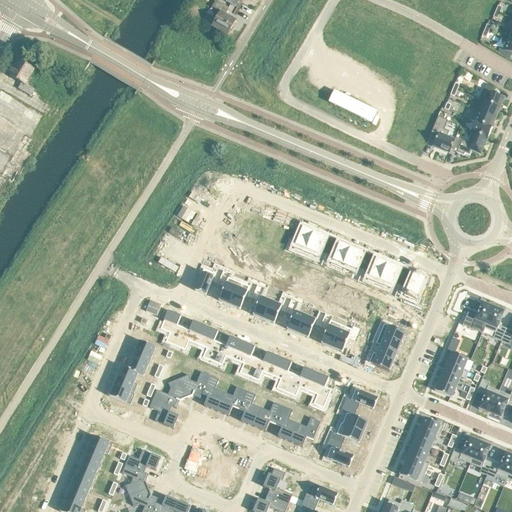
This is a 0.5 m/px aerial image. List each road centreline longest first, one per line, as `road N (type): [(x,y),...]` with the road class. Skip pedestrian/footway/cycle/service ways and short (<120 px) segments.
road 1 (residential): [(179,299),(232,182),(450,273)]
road 2 (residential): [(404,394),(179,299)]
road 3 (unclassified): [(0,426),(100,264)]
road 4 (residential): [(262,447),(236,511),(164,482),(178,447)]
road 5 (residential): [(284,97),(450,176)]
road 6 (unclassified): [(100,264),(198,110)]
road 7 (residential): [(511,72),(380,0)]
road 8 (unclassified): [(391,185),(258,129)]
road 9 (residential): [(404,394),(450,273)]
